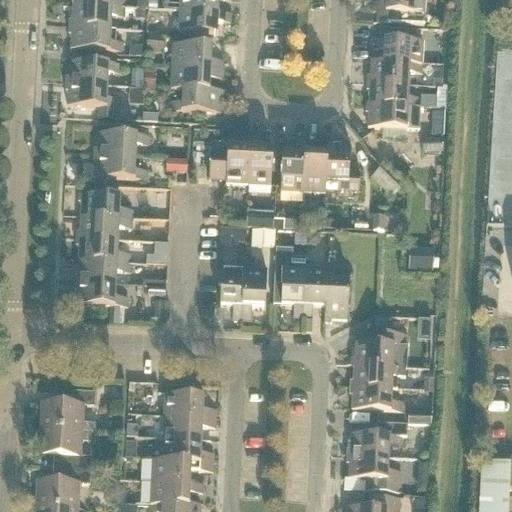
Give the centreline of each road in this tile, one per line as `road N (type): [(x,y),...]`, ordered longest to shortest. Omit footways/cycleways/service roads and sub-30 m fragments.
road 1 (residential): [(10,340),(27,0)]
road 2 (residential): [(254,0),(250,98),(261,110),(310,112),(332,100),(339,0)]
road 3 (residential): [(237,350),(10,340)]
road 4 (residential): [(313,511),(320,372),(315,359),(297,352)]
road 5 (residential): [(237,350),(230,511)]
